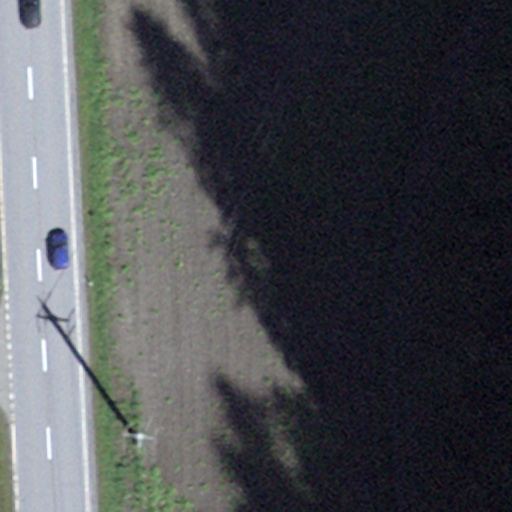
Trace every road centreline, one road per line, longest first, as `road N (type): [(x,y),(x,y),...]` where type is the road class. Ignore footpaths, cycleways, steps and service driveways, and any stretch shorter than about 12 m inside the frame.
road 1 (track): [(495,0),(445,99),(401,321),(414,511)]
road 2 (primary): [(59,511),(36,0)]
